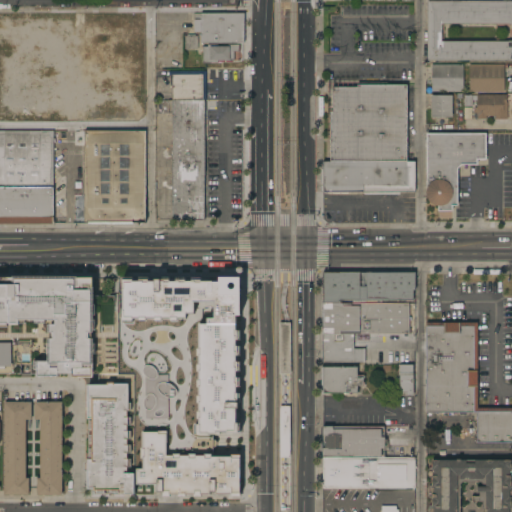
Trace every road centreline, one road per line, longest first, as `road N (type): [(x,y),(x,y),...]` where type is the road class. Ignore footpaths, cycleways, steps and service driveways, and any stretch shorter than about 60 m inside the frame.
road 1 (primary): [(263,249),(265,511)]
road 2 (residential): [(0,2),(260,4)]
road 3 (primary): [(305,249),(303,0)]
road 4 (primary): [(305,391),(305,249)]
road 5 (primary): [(260,125),(263,249)]
road 6 (primary): [(260,4),(260,125)]
road 7 (primary): [(304,511),(305,391)]
